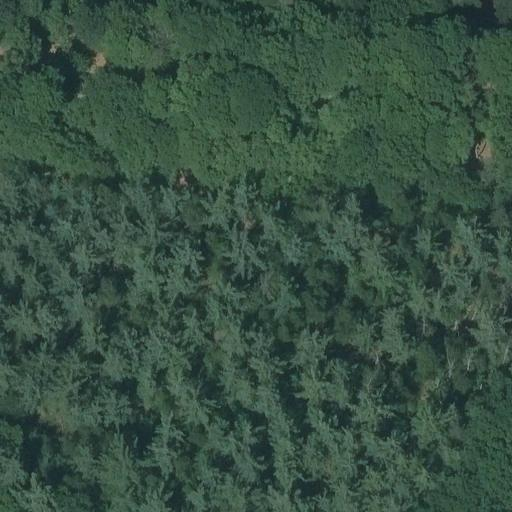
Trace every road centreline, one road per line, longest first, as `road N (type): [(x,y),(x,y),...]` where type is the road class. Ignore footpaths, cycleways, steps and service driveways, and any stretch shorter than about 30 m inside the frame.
road 1 (track): [(0,100),(511,137)]
road 2 (track): [(459,0),(452,131)]
